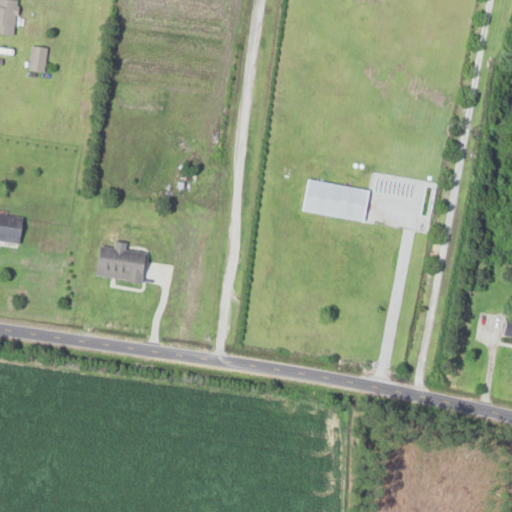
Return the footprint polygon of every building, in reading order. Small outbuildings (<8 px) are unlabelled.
[(0,0),(0,33),(11,35),(14,0),(0,0)] [(298,210),(360,220),(365,188),(303,179),(298,210)] [(0,238),(17,241),(20,216),(0,213),(0,238)] [(90,274),(138,281),(142,252),(121,248),(122,242),(111,240),(110,248),(95,245),(90,274)] [(511,317),(503,316),(500,336),(511,338),(511,317)]
